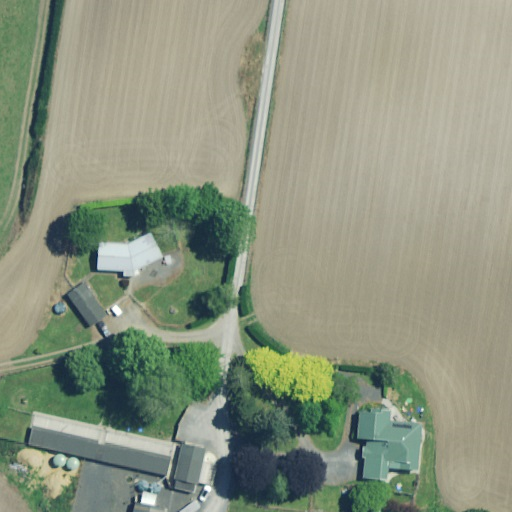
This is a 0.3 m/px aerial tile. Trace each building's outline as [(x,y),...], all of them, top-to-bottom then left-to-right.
[(162,257),(151,233),(129,244),(98,243),(98,270),(124,270),(124,276),(138,276),(138,269),(162,257)] [(107,315),(84,283),(68,294),(90,327),(107,315)] [(361,458),(364,458),(363,478),(386,480),(387,468),(417,471),(421,426),(389,424),(390,412),(373,410),(372,413),(359,412),(357,439),(363,439),(361,458)] [(174,448),(37,416),(30,446),(167,478),(174,448)] [(195,493),(198,481),(207,483),(211,463),(202,461),(204,449),(183,445),(174,489),(195,493)] [(157,495),(143,492),(140,505),(135,504),(133,511),(163,511),(164,510),(154,507),(157,495)]
